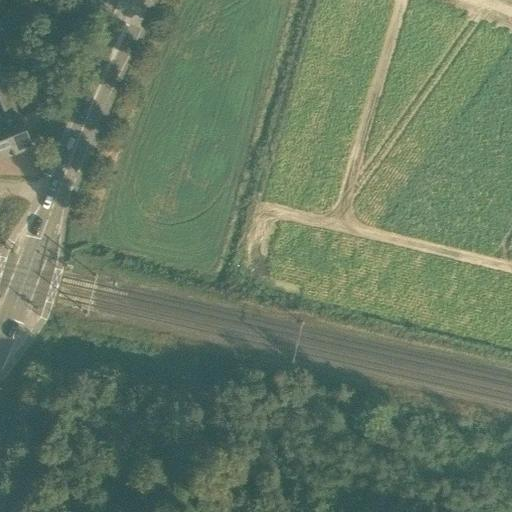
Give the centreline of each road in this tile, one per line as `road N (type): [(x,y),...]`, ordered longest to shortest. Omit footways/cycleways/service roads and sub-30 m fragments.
road 1 (secondary): [(55,201),(138,0)]
road 2 (secondary): [(0,344),(55,201)]
